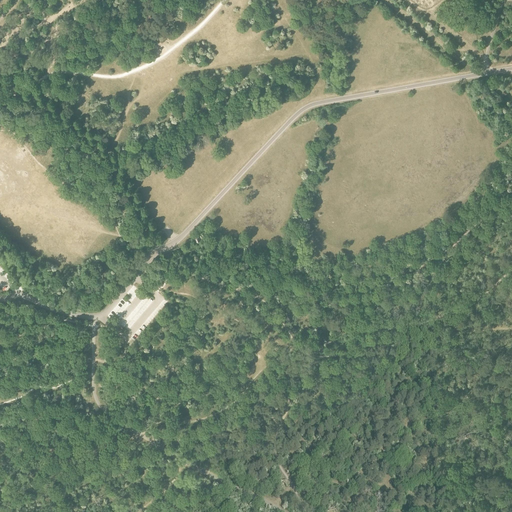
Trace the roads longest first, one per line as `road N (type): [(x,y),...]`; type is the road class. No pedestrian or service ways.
road 1 (unknown): [(305,511),(275,455),(296,374),(511,192)]
road 2 (unknown): [(283,418),(222,392),(166,403),(108,364),(62,352),(10,362),(0,355)]
road 3 (track): [(511,405),(476,398),(425,405),(371,470),(345,483),(308,477),(275,507)]
road 4 (track): [(511,270),(439,318),(388,328),(344,353),(310,356),(297,348)]
road 5 (track): [(297,348),(264,300),(156,255)]
road 6 (track): [(266,366),(215,413),(139,433)]
